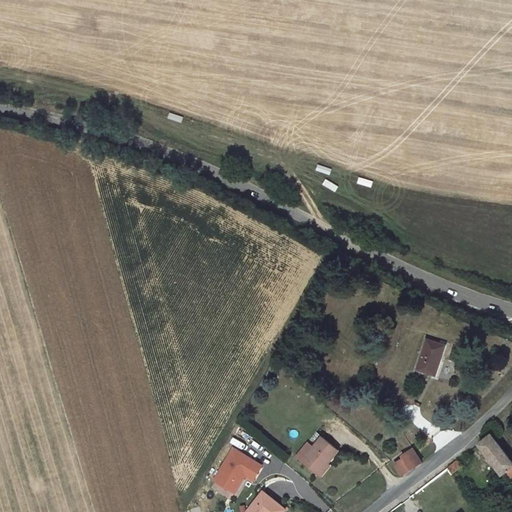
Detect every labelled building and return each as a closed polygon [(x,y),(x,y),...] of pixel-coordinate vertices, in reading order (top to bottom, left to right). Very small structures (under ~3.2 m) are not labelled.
[(427,339),(417,369),(433,374),(438,359),(441,360),(446,345),(427,339)] [(511,480),(511,460),(492,434),(479,444),(509,482),(511,480)] [(313,447),(302,461),(319,474),(328,463),(339,450),(322,437),(313,447)] [(308,443),(297,457),(302,461),(313,447),(308,443)] [(262,465),(233,448),(214,480),(232,491),(237,482),(236,479),(238,475),(245,475),(253,480),(262,465)] [(422,462),(418,455),(413,448),(403,454),(406,458),(396,464),(402,475),(422,462)] [(463,466),(458,460),(448,468),(453,474),(463,466)] [(328,463),(319,474),(321,476),(331,465),(328,463)] [(237,482),(232,491),(235,492),(245,475),(238,475),(236,479),(237,482)] [(263,491),(246,511),(283,511),(286,509),(263,491)]
